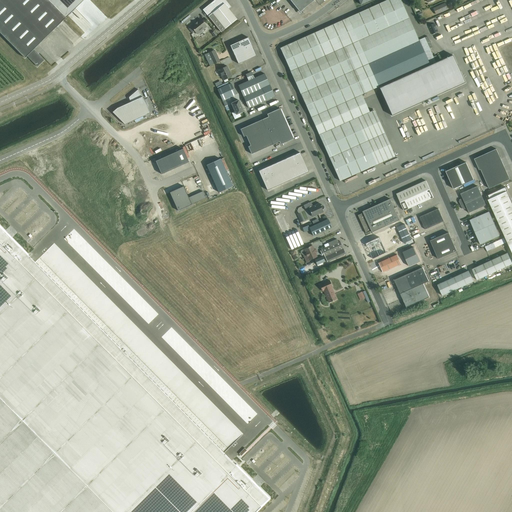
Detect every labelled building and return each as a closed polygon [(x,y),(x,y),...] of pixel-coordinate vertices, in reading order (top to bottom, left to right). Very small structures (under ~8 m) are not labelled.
[(0,0),(0,32),(25,58),(27,56),(37,67),(44,60),(34,50),(66,18),(84,0),(0,0)] [(221,32),(237,19),(228,9),(230,7),(224,0),(215,0),(203,10),(208,16),(221,32)] [(314,0),(289,0),(295,7),(296,8),(296,7),(299,12),(300,12),(303,10),(304,9),(314,0)] [(387,0),(348,18),(312,34),(313,36),(343,103),(361,95),(379,87),(436,61),(426,40),(420,43),(417,36),(400,0),(387,0)] [(433,9),(435,14),(447,9),(445,3),(433,9)] [(192,33),(195,31),(197,34),(206,27),(200,19),(191,26),(191,27),(189,29),(192,33)] [(434,23),(428,26),(431,34),(438,31),(434,23)] [(312,34),(280,48),(290,71),(301,94),(311,117),(343,103),(313,36),(312,34)] [(248,37),(240,41),(230,46),(238,64),(247,60),(256,56),(252,46),(248,37)] [(214,50),(209,53),(214,64),(220,61),(214,50)] [(436,61),(379,87),(380,90),(392,116),(465,83),(452,54),(436,61)] [(222,60),(224,65),(233,61),(231,56),(222,60)] [(227,66),(219,70),(224,80),(231,77),(228,70),(229,70),(227,66)] [(248,108),(275,96),(270,85),(264,74),(238,85),(248,108)] [(231,83),(217,90),(222,101),(236,94),(231,83)] [(147,106),(142,97),(140,93),(138,89),(134,93),(130,97),(129,97),(129,98),(129,99),(130,100),(131,102),(123,105),(117,108),(113,112),(112,112),(118,118),(125,125),(136,119),(147,115),(145,111),(144,107),(147,106)] [(236,115),(244,111),(239,100),(231,103),(236,115)] [(411,124),(443,111),(439,103),(416,112),(415,110),(409,113),(412,120),(409,121),(411,124)] [(293,139),(280,108),(267,114),(268,115),(268,117),(252,124),(240,129),(242,133),(244,137),(245,136),(246,136),(248,140),(249,142),(250,146),(249,146),(248,147),(250,150),(251,154),(262,149),(279,142),(280,144),(293,139)] [(375,110),(319,135),(340,181),(395,156),(375,110)] [(189,162),(183,149),(155,161),(161,174),(189,162)] [(474,159),(479,170),(481,169),(489,189),(510,179),(496,149),(474,159)] [(300,152),(259,171),(267,190),(309,172),(300,152)] [(219,192),(233,186),(220,159),(207,165),(219,192)] [(453,188),(454,189),(474,180),(466,162),(448,170),(448,171),(447,173),(453,188)] [(397,194),(404,211),(434,198),(426,181),(397,194)] [(170,192),(171,195),(173,200),(178,211),(206,198),(203,191),(189,198),(184,186),(170,192)] [(459,201),(462,209),(466,207),(469,213),(486,205),(477,186),(460,194),(463,199),(459,201)] [(511,203),(506,192),(488,199),(511,252),(511,203)] [(363,211),(364,213),(358,215),(366,233),(372,231),(372,232),(400,220),(390,199),(363,211)] [(311,202),(303,205),(305,209),(308,208),(312,217),(323,212),(322,210),(324,209),(324,207),(324,205),(322,205),(320,205),(319,203),(313,206),(311,202)] [(420,217),(425,230),(444,221),(438,209),(420,217)] [(480,244),(500,236),(489,212),(470,220),(480,244)] [(309,228),(313,236),(332,228),(328,219),(309,228)] [(380,237),(366,243),(373,259),(387,253),(386,253),(387,252),(404,245),(405,244),(405,245),(412,242),(404,225),(397,228),(399,232),(398,232),(382,240),(381,240),(380,237)] [(0,511),(254,511),(259,508),(265,502),(269,498),(265,494),(259,488),(258,488),(258,489),(250,482),(251,481),(252,481),(247,476),(236,465),(237,465),(237,464),(236,464),(235,464),(226,455),(197,426),(172,401),(151,379),(131,359),(91,319),(69,296),(47,275),(28,255),(29,254),(28,253),(27,254),(13,240),(12,239),(11,239),(11,240),(3,232),(4,232),(5,231),(0,226),(0,511)] [(449,232),(430,240),(438,259),(457,251),(449,232)] [(324,245),(326,248),(321,249),(322,250),(320,251),(322,255),(324,255),(327,262),(345,254),(340,241),(338,242),(337,239),(324,245)] [(501,240),(486,245),(488,251),(503,245),(501,240)] [(317,257),(312,246),(302,250),(301,251),(301,253),(301,254),(302,254),(303,255),(306,254),(309,260),(317,257)] [(414,247),(403,252),(409,267),(420,262),(414,247)] [(511,262),(508,253),(472,269),(477,280),(486,276),(495,272),(511,264),(511,262)] [(402,264),(397,255),(379,263),(383,272),(402,264)] [(325,262),(323,257),(315,260),(317,265),(325,262)] [(423,267),(394,280),(407,307),(430,297),(424,284),(429,281),(423,267)] [(442,296),(474,282),(469,271),(437,285),(442,296)] [(327,299),(329,303),(336,299),(331,287),(332,287),(329,280),(320,285),(322,291),(324,291),(325,294),(327,299)]
